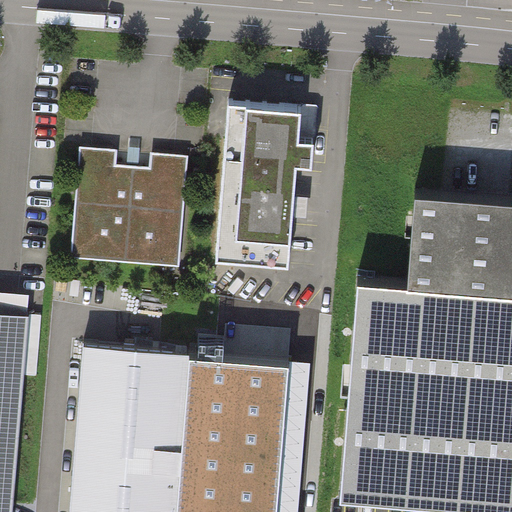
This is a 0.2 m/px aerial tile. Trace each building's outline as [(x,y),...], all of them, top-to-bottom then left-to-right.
[(312,110),(232,105),(223,260),(302,265),(312,110)] [(190,264),(198,157),(162,154),(161,169),(126,166),(127,152),(92,149),(84,256),(190,264)] [(511,194),(415,187),(407,278),(358,275),(342,492),(511,504),(511,194)] [(10,511),(28,299),(0,296),(0,511),(10,511)] [(176,511),(190,342),(83,334),(69,511),(176,511)]
